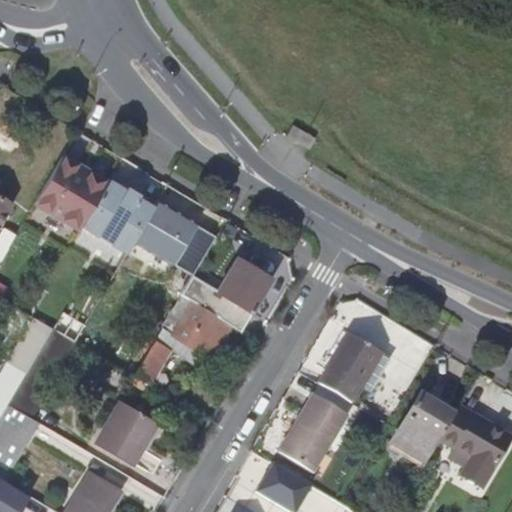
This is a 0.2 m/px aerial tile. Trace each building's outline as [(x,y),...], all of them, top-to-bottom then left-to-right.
[(292,126),(286,137),(289,138),(295,142),(302,146),(309,150),(315,139),(292,126)] [(63,156),(36,202),(81,229),(82,228),(109,183),(88,171),(86,175),(75,169),(77,165),(63,156)] [(110,180),(109,183),(82,228),(125,254),(134,241),(154,207),(110,180)] [(0,196),(0,218),(10,203),(0,196)] [(191,275),(214,237),(156,203),(154,207),(134,241),(191,275)] [(0,263),(16,236),(5,229),(0,237),(0,263)] [(235,256),(215,290),(250,311),(269,277),(235,256)] [(0,290),(0,297),(19,309),(26,296),(4,284),(0,290)] [(238,331),(250,311),(215,290),(203,311),(230,326),(238,331)] [(400,400),(434,345),(358,298),(349,314),(358,319),(351,331),(389,354),(371,382),(400,400)] [(210,359),(230,326),(203,311),(191,303),(171,336),(210,359)] [(23,372),(34,353),(50,327),(36,319),(11,364),(23,372)] [(75,342),(74,341),(50,327),(34,353),(60,368),(75,342)] [(314,379),(346,398),(375,350),(343,331),(314,379)] [(132,375),(147,385),(166,352),(151,343),(132,375)] [(6,401),(32,416),(60,368),(34,353),(23,372),(6,401)] [(418,465),(433,439),(450,411),(415,390),(383,444),(418,465)] [(277,450),(307,468),(341,411),(307,391),(290,420),(293,422),(277,450)] [(117,400),(95,438),(132,460),(155,422),(117,400)] [(32,416),(6,401),(0,411),(0,458),(10,465),(37,419),(32,416)] [(450,411),(433,439),(466,457),(456,475),(478,487),(507,436),(453,405),(450,411)] [(413,473),(418,465),(383,444),(378,453),(413,473)] [(252,489),(290,511),(306,482),(268,460),(252,489)] [(0,511),(18,511),(28,496),(0,478),(0,511)] [(118,511),(127,497),(103,483),(86,511),(118,511)]
